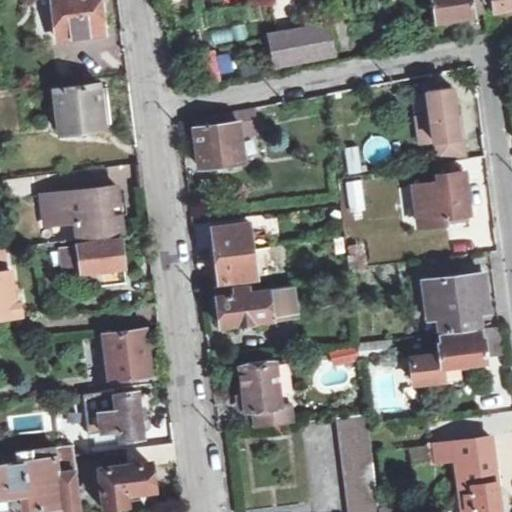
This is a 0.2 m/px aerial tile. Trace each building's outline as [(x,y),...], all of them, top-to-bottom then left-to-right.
[(54,0),(60,38),(104,33),(103,28),(108,28),(104,0),(54,0)] [(482,0),(433,0),(437,20),(484,12),(482,0)] [(511,0),(492,0),(495,11),(511,7),(511,0)] [(329,21),(267,32),(270,49),(272,65),(335,54),(329,21)] [(100,83),(55,88),(61,133),(105,128),(105,123),(112,122),(111,116),(108,87),(100,88),(100,83)] [(416,92),(421,142),(460,137),(456,112),(460,111),(459,103),(457,92),(453,93),(453,87),(416,92)] [(194,118),(194,119),(194,125),(199,162),(200,166),(203,166),(204,173),(227,171),(227,163),(244,161),(240,126),(257,123),(255,108),(255,107),(194,118)] [(344,149),(348,172),(360,170),(357,147),(344,149)] [(413,185),(417,222),(445,219),(445,215),(469,212),(467,198),(463,167),(448,169),(448,173),(424,175),(426,184),(413,185)] [(359,180),(345,184),(352,213),(365,210),(359,180)] [(117,185),(52,192),(56,220),(79,220),(81,238),(123,233),(121,214),(129,213),(128,205),(127,196),(118,197),(117,185)] [(216,253),(253,248),(252,237),(250,221),(213,226),(214,238),(216,253)] [(253,248),(258,247),(269,245),(267,234),(252,237),(253,248)] [(135,242),(134,237),(70,244),(73,276),(88,275),(89,285),(130,279),(137,285),(141,281),(138,278),(135,259),(133,242),(135,242)] [(351,267),(366,266),(363,241),(347,244),(351,267)] [(7,272),(5,247),(0,248),(0,317),(21,315),(19,297),(15,297),(12,271),(7,272)] [(213,254),(214,259),(208,260),(208,264),(218,264),(218,268),(219,281),(257,276),(257,267),(261,267),(258,247),(253,248),(216,253),(213,254)] [(480,327),(479,312),(487,311),(485,291),(483,272),(424,278),(428,317),(439,316),(440,331),(480,327)] [(237,283),(216,286),(220,319),(221,325),(226,323),(226,328),(239,327),(240,333),(259,331),(258,324),(270,323),(270,318),(297,315),(293,285),(255,291),(254,283),(238,286),(237,283)] [(480,327),(440,331),(441,342),(439,343),(440,354),(410,357),(414,382),(425,381),(443,379),(442,371),(462,369),(462,367),(471,366),(479,365),(479,360),(486,359),(485,354),(500,352),(497,326),(480,327)] [(149,356),(145,329),(105,334),(111,378),(151,373),(149,356)] [(357,342),(359,355),(392,351),(390,338),(357,342)] [(353,343),(329,348),(333,361),(356,355),(353,343)] [(258,428),(294,424),(290,403),(281,404),(275,358),(241,363),(246,400),(247,407),(255,407),(258,428)] [(425,385),(463,381),(462,369),(442,371),(443,379),(425,381),(425,385)] [(138,390),(85,396),(89,431),(122,428),(123,437),(142,435),(140,415),(138,390)] [(368,428),(367,418),(337,421),(348,511),(379,511),(377,488),(373,459),(368,428)] [(496,472),(489,434),(482,435),(431,442),(433,459),(452,457),(455,477),(496,472)] [(177,461),(175,442),(128,448),(131,463),(103,467),(107,502),(134,501),(133,507),(157,505),(154,482),(152,464),(177,461)] [(0,452),(0,505),(6,504),(5,492),(15,491),(22,490),(25,509),(45,507),(45,511),(82,511),(75,454),(73,443),(0,452)] [(501,511),(496,472),(455,477),(460,509),(456,510),(456,511),(501,511)]
